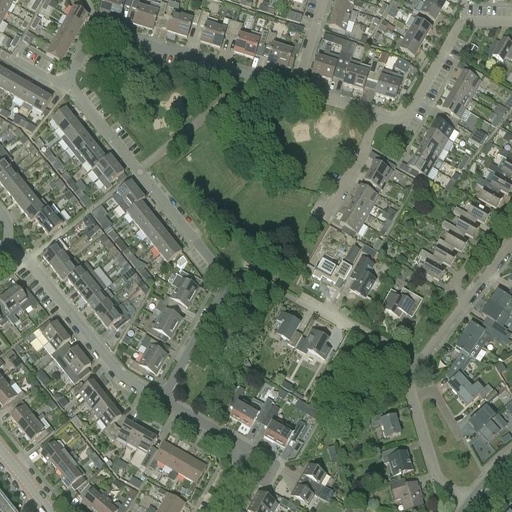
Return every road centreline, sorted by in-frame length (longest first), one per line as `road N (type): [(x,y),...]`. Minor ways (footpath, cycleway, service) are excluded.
road 1 (residential): [(64,86),(224,280),(162,399)]
road 2 (residential): [(296,89),(105,31),(92,32),(64,86)]
road 3 (residential): [(162,399),(121,377),(31,260),(9,248)]
road 4 (residential): [(511,18),(459,18),(406,115),(378,116)]
road 5 (residential): [(419,365),(304,300)]
road 6 (residential): [(470,501),(439,477),(413,396)]
